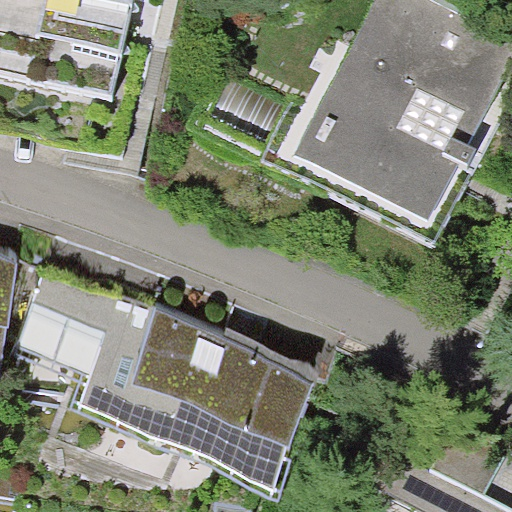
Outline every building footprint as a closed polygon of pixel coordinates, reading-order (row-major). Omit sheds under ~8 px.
[(0,0),(0,73),(111,98),(131,0),(0,0)] [(374,0),(291,177),(436,245),(511,82),(511,27),(454,0),(374,0)] [(0,371),(20,242),(0,236),(0,371)] [(254,511),(298,404),(316,358),(52,255),(24,328),(39,336),(10,425),(34,436),(21,511),(254,511)] [(366,511),(511,511),(511,471),(407,423),(366,511)]
